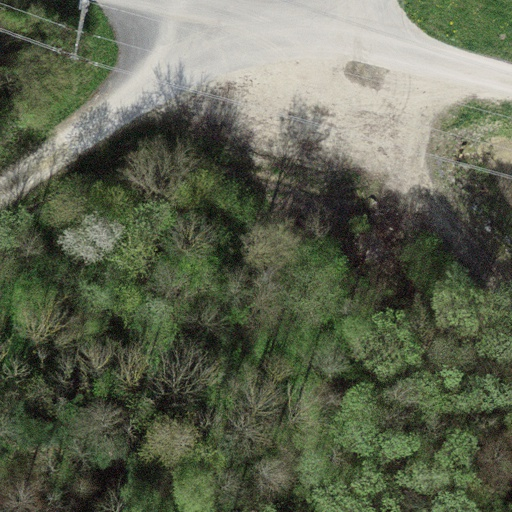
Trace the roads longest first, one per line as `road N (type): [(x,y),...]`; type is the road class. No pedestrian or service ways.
road 1 (track): [(252,23),(511,327)]
road 2 (track): [(252,23),(0,186)]
road 3 (track): [(252,23),(511,82)]
